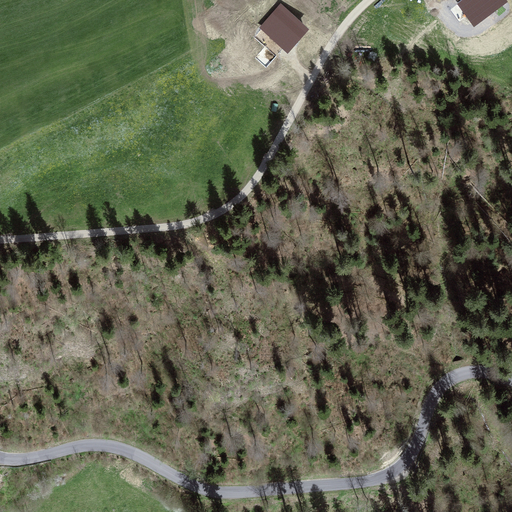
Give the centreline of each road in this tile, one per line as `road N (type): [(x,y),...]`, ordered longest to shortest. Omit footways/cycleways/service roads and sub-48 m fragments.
road 1 (residential): [(511,381),(480,371),(445,381),(412,453),(371,480),(222,493),(109,445),(0,457)]
road 2 (unclassified): [(0,238),(197,223),(240,207),(267,179),(336,41),(371,0)]
